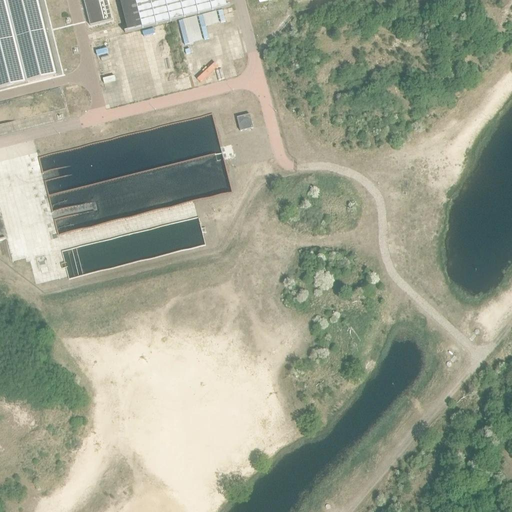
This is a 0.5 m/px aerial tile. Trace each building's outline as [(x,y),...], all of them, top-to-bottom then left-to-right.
[(38,0),(0,0),(0,88),(57,75),(45,28),(38,0)] [(106,0),(83,0),(90,27),(112,21),(106,0)] [(225,0),(119,0),(128,32),(125,32),(125,34),(178,21),(223,9),(230,7),(230,6),(227,7),(225,0)] [(223,9),(178,21),(183,44),(208,39),(206,29),(226,24),(223,9)] [(112,51),(97,55),(105,85),(120,82),(112,51)] [(250,116),(237,119),(240,132),(253,129),(250,116)]
